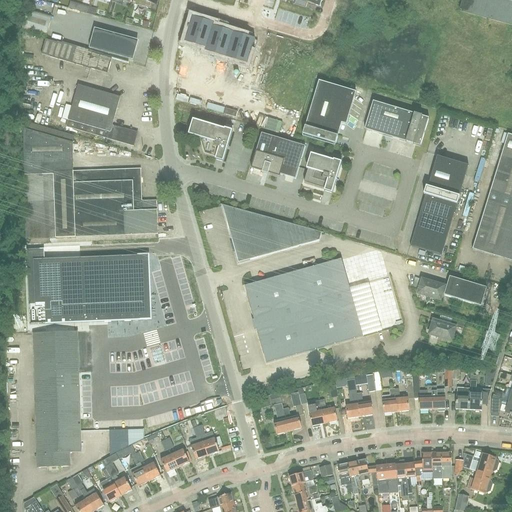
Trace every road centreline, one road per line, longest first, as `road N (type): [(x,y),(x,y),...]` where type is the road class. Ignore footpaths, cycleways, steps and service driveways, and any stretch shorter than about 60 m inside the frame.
road 1 (unclassified): [(257,472),(171,166)]
road 2 (residential): [(257,472),(390,439),(511,440)]
road 3 (unclassified): [(171,166),(343,214)]
road 4 (unclassified): [(171,166),(163,81),(179,0)]
road 5 (unclassified): [(343,214),(391,229),(409,171),(361,156)]
